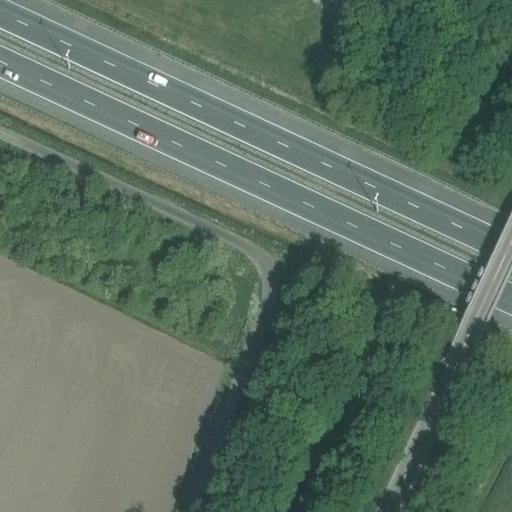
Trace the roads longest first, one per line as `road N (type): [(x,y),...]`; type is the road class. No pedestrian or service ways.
road 1 (unclassified): [(188,511),(265,311),(271,271),(252,240),(0,121)]
road 2 (motorway): [(0,56),(511,296)]
road 3 (motorway): [(511,251),(0,13)]
road 4 (unclassified): [(389,511),(511,243)]
